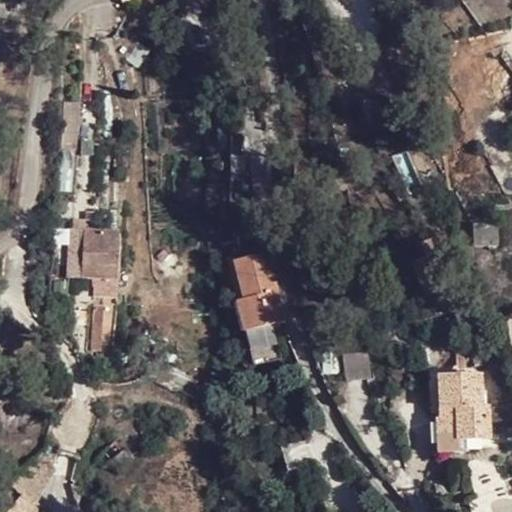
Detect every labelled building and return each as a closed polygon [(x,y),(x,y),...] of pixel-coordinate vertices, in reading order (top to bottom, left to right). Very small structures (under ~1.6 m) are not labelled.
[(402,32),(377,35),(381,58),(405,55),(402,32)] [(495,221),(475,220),(475,246),(497,246),(495,221)] [(121,273),(122,222),(79,221),(79,271),(121,273)] [(436,260),(427,239),(417,243),(423,259),(407,265),(412,277),(436,260)] [(268,254),(264,255),(227,265),(244,334),(268,328),(271,341),(289,337),(268,254)] [(447,287),(436,260),(412,277),(421,297),(447,287)] [(268,328),(244,334),(247,348),(271,341),(268,328)] [(479,374),(440,376),(441,417),(434,416),(435,465),(457,465),(457,449),(488,447),(487,417),(481,417),(479,374)] [(114,437),(99,450),(116,468),(134,453),(125,443),(121,447),(114,437)] [(11,471),(0,483),(0,508),(4,511),(20,511),(34,492),(11,471)]
